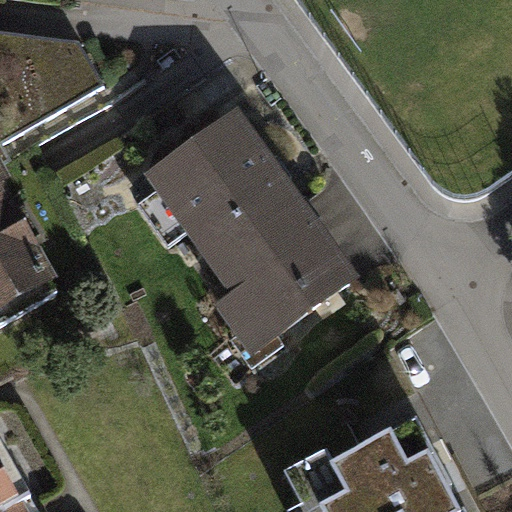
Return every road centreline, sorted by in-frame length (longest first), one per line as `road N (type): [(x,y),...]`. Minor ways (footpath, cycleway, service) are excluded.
road 1 (residential): [(244,0),(446,273)]
road 2 (residential): [(446,273),(511,391)]
